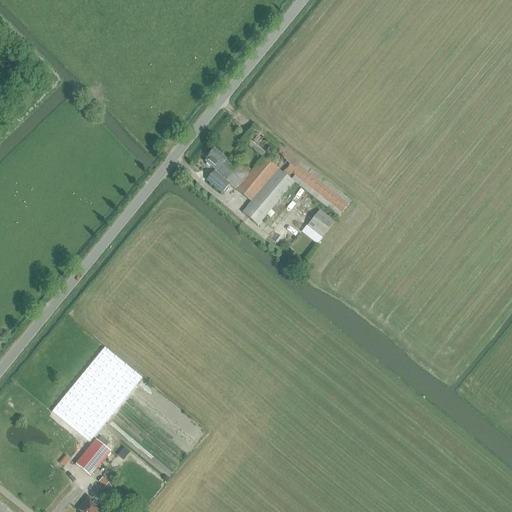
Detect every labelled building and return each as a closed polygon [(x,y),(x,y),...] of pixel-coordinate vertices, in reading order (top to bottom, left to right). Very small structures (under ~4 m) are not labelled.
[(251,171),(239,187),(246,193),(234,207),(258,226),(294,182),(338,218),(351,202),(254,124),(248,132),(242,140),(263,157),(251,171)] [(232,182),(239,187),(251,171),(239,162),(234,168),(213,151),(208,157),(209,158),(205,162),(217,171),(215,173),(214,172),(206,181),(222,194),(232,182)] [(321,212),(309,227),(324,240),(336,224),(321,212)] [(104,346),(52,411),(89,441),(141,375),(104,346)] [(76,463),(91,477),(111,452),(96,438),(76,463)] [(105,473),(103,475),(104,478),(106,480),(110,480),(112,477),(111,474),(109,472),(105,473)] [(106,507),(104,510),(89,498),(78,511),(102,511),(107,507),(106,507)]
